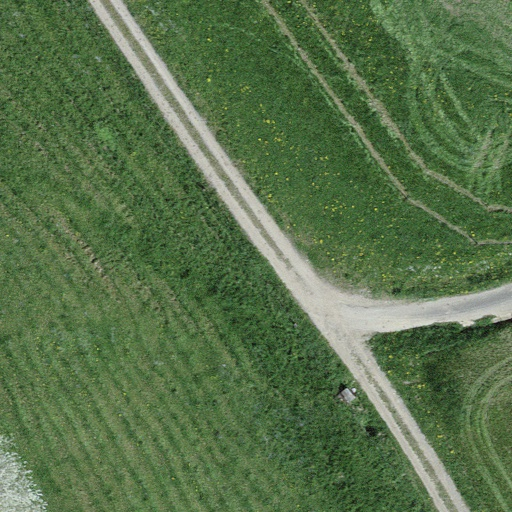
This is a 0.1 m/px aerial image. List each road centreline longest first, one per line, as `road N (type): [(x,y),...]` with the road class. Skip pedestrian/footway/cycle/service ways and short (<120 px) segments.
road 1 (track): [(110,0),(323,308)]
road 2 (track): [(323,308),(450,511)]
road 3 (track): [(323,308),(395,316),(511,296)]
